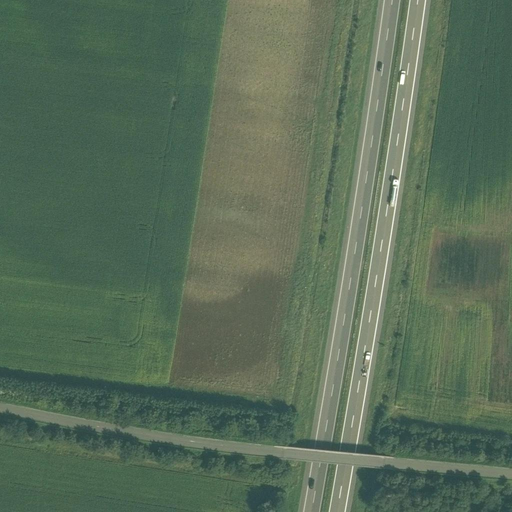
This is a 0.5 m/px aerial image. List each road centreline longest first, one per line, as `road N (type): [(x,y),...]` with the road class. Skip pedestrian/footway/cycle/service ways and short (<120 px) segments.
road 1 (motorway): [(340,511),(421,0)]
road 2 (motorway): [(388,0),(307,511)]
road 3 (unclassified): [(0,410),(257,446)]
road 4 (residential): [(257,446),(511,471)]
